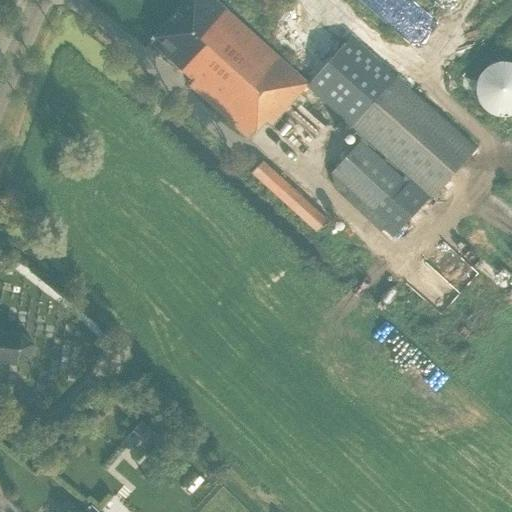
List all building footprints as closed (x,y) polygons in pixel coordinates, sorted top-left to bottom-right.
[(308,83),(229,12),(215,0),(186,0),(150,41),(170,60),(167,63),(176,70),(178,68),(192,80),(188,85),(248,138),(265,120),(271,125),(308,83)] [(446,25),(414,0),(376,0),(430,44),(446,25)] [(432,198),(472,152),(476,148),(396,77),(406,66),(385,47),(348,89),(355,95),(345,106),(359,118),(351,126),(432,198)] [(319,72),(341,91),(358,71),(336,52),(319,72)] [(493,112),(511,105),(511,63),(479,75),(493,112)] [(360,141),(331,172),(373,211),(402,179),(360,141)] [(262,160),(251,172),(317,231),(327,220),(262,160)] [(23,333),(0,330),(0,361),(17,363),(31,358),(34,343),(23,333)] [(123,358),(112,354),(108,365),(119,369),(123,358)] [(152,431),(141,421),(134,430),(145,440),(152,431)]
